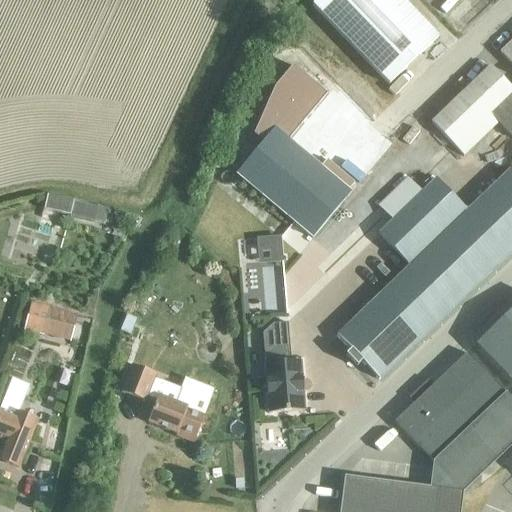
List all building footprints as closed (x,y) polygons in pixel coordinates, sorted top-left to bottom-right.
[(437,39),(399,0),(318,0),(312,7),(388,86),(437,39)] [(511,42),(499,55),(511,68),(511,42)] [(319,168),(287,141),(326,95),(292,66),(273,88),(252,135),(262,143),(235,175),(312,240),(350,194),(347,191),(353,184),(326,160),(319,168)] [(511,91),(489,67),(469,87),(493,111),(511,92),(511,91)] [(469,87),(450,105),(483,139),(498,124),(489,115),(493,111),(469,87)] [(511,92),(493,111),(489,115),(498,124),(511,138),(511,92)] [(483,139),(450,105),(430,124),(463,158),(483,139)] [(511,173),(509,171),(466,212),(435,180),(377,235),(408,268),(335,337),(378,381),(511,251),(511,173)] [(96,206),(73,201),(73,200),(47,195),(44,208),(94,219),(96,206)] [(280,239),(258,241),(259,252),(270,251),(270,263),(281,262),(282,262),(280,239)] [(247,306),(269,304),(266,276),(243,278),(247,306)] [(31,304),(24,331),(57,339),(64,312),(31,304)] [(511,309),(475,346),(490,361),(511,339),(511,309)] [(126,317),(119,334),(130,338),(136,321),(126,317)] [(300,362),(290,363),(287,324),(272,325),(262,335),(264,365),(268,415),(304,412),(300,362)] [(511,339),(490,361),(505,377),(511,369),(511,339)] [(428,489),(462,493),(511,446),(511,403),(466,354),(393,423),(432,463),(428,489)] [(146,399),(155,402),(147,424),(176,435),(177,433),(195,440),(213,391),(184,379),(180,390),(154,379),(155,376),(131,367),(120,394),(144,403),(146,399)] [(0,461),(18,469),(36,426),(38,420),(18,412),(28,387),(11,380),(0,406),(0,440),(3,442),(0,450),(0,461)] [(36,502),(44,468),(29,465),(21,498),(36,502)] [(343,478),(338,511),(459,511),(462,493),(428,489),(343,478)]
